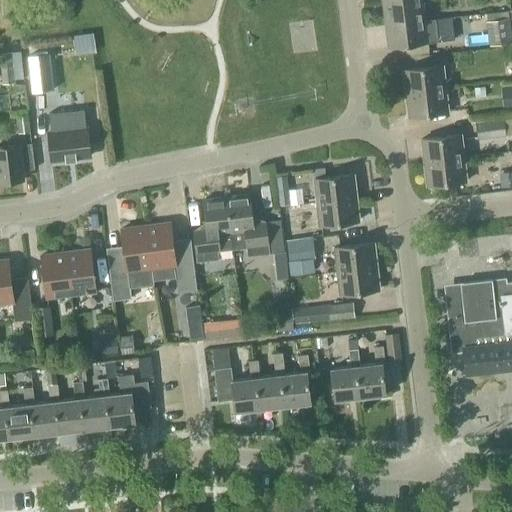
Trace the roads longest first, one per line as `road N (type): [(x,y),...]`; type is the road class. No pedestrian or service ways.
road 1 (residential): [(0,482),(198,459),(426,474)]
road 2 (residential): [(0,215),(63,206),(114,179),(359,127)]
road 3 (residential): [(426,474),(403,219)]
road 4 (residential): [(359,127),(347,0)]
